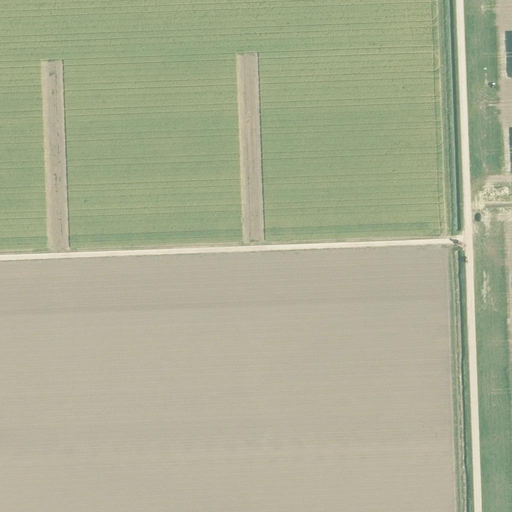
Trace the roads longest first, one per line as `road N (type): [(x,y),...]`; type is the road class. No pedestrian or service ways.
road 1 (track): [(476,511),(458,0)]
road 2 (track): [(0,259),(466,242)]
